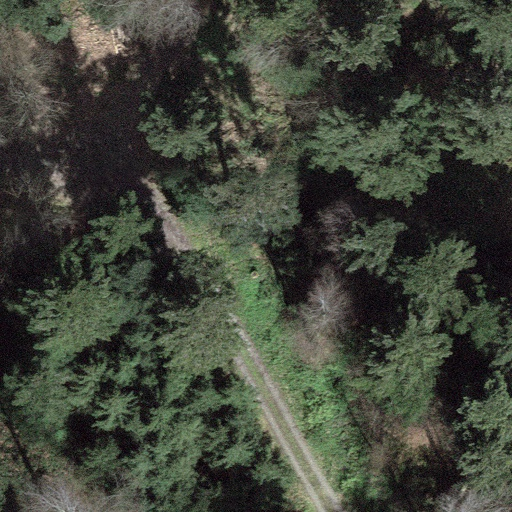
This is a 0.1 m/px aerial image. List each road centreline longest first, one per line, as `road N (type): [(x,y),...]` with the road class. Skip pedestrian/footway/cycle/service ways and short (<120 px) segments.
road 1 (track): [(0,164),(92,168),(211,272),(301,409),(352,511)]
road 2 (track): [(92,168),(150,60),(196,0)]
